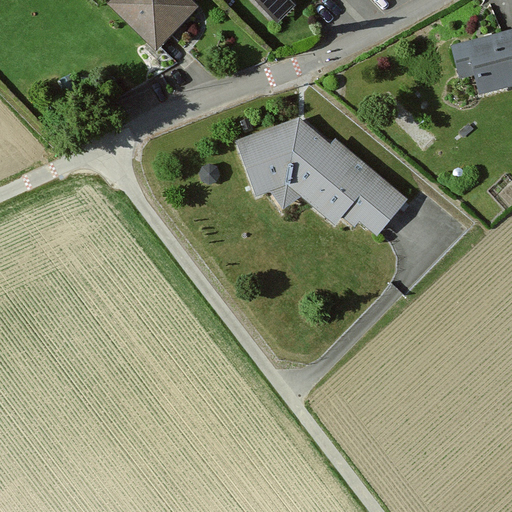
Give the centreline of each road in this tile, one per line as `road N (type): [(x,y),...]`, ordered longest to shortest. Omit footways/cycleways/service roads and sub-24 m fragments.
road 1 (track): [(100,149),(377,511)]
road 2 (residential): [(100,149),(389,26),(432,0)]
